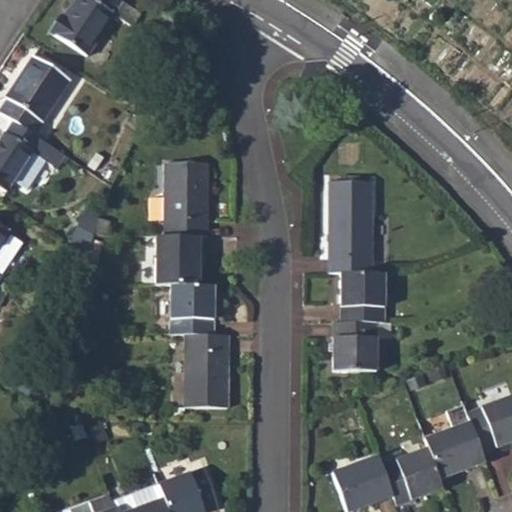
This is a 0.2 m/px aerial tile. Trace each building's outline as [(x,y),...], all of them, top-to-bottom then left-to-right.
[(48,33),(86,57),(112,17),(129,26),(137,14),(115,0),(75,0),(63,19),(58,17),(48,33)] [(6,102),(0,111),(0,114),(12,123),(32,137),(68,82),(32,58),(4,100),(6,102)] [(55,167),(62,157),(32,137),(12,123),(3,136),(2,136),(0,139),(0,188),(6,192),(14,181),(33,152),(46,162),(55,167)] [(14,181),(28,190),(46,162),(33,152),(14,181)] [(197,286),(197,238),(204,238),(204,165),(162,165),(161,238),(154,238),(154,285),(167,286),(166,337),(182,337),(182,407),(224,408),(225,337),(211,336),(211,287),(197,286)] [(327,181),(327,276),(339,276),(369,276),(370,182),(327,181)] [(73,244),(89,249),(95,232),(100,233),(104,221),(83,214),(73,244)] [(0,277),(0,276),(0,247),(6,238),(8,235),(0,228),(0,277)] [(0,247),(0,276),(0,277),(20,246),(6,238),(0,247)] [(373,339),(373,324),(380,324),(380,276),(369,276),(339,276),(338,324),(331,324),(331,374),(372,374),(373,339)] [(373,339),(390,339),(391,324),(380,324),(373,324),(373,339)] [(12,386),(28,396),(37,382),(22,372),(12,386)] [(511,441),(511,403),(509,396),(464,413),(460,404),(444,411),(449,430),(422,440),(424,449),(379,466),(376,458),(330,475),(343,511),(346,511),(390,497),(395,507),(439,490),(436,480),(482,462),(479,454),(511,441)] [(61,509),(61,511),(208,511),(215,509),(201,470),(109,501),(106,492),(61,509)]
